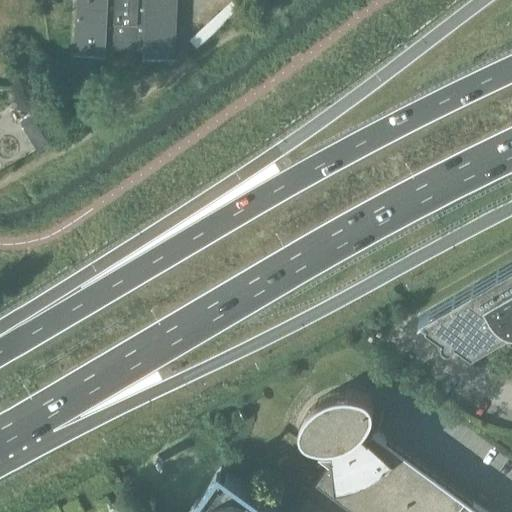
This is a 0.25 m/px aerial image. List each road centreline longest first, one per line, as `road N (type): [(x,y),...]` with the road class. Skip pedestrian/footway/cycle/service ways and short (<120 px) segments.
road 1 (trunk): [(486,0),(0,352)]
road 2 (trunk): [(511,70),(329,162),(0,354)]
road 3 (trunk): [(38,414),(511,149)]
road 4 (trunk): [(38,414),(164,389),(511,211)]
